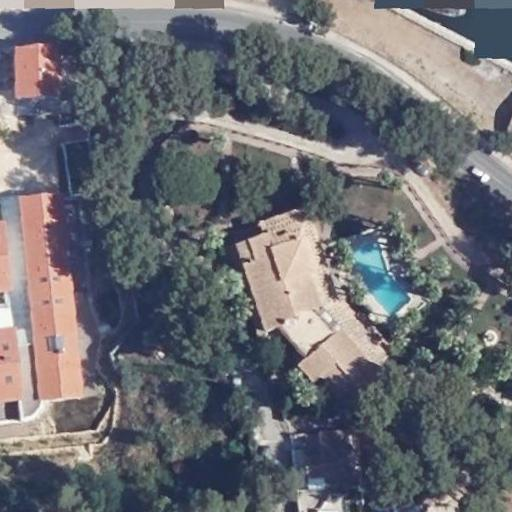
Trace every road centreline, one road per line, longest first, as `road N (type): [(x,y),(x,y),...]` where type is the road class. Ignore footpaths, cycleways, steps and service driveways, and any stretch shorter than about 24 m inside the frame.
road 1 (residential): [(248,17),(258,44),(374,131),(388,153),(355,155),(182,112),(138,148),(157,263),(272,427),(276,511)]
road 2 (secondary): [(511,191),(248,17)]
road 3 (secondary): [(248,17),(208,6),(0,28)]
